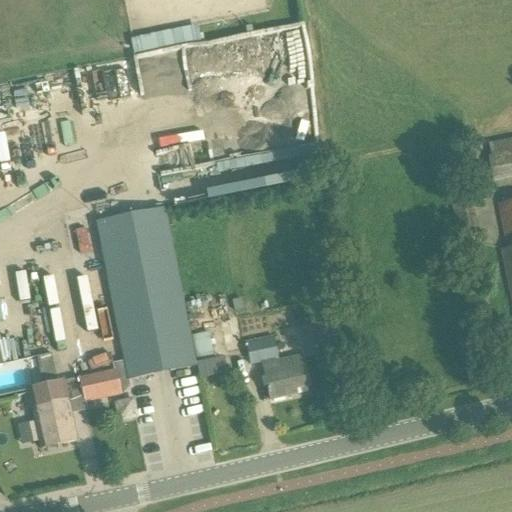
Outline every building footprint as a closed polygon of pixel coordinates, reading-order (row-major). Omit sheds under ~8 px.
[(261,85),(259,65),(228,69),(231,88),(261,85)] [(182,93),(224,83),(221,72),(179,82),(182,93)] [(31,144),(42,143),(41,120),(30,121),(31,144)] [(493,184),(511,179),(511,139),(488,144),(491,158),(488,159),(493,184)] [(447,191),(461,253),(483,248),(469,186),(447,191)] [(503,251),(511,294),(511,203),(499,206),(508,250),(503,251)] [(165,212),(97,225),(126,365),(114,367),(116,374),(80,381),(85,404),(85,405),(121,397),(118,383),(128,381),(128,382),(196,368),(165,212)] [(61,240),(84,235),(81,225),(59,231),(61,240)] [(0,245),(20,238),(16,227),(0,233),(0,245)] [(246,315),(214,319),(216,334),(289,324),(287,307),(264,310),(263,302),(244,305),(246,315)] [(40,364),(75,362),(72,313),(46,315),(49,351),(39,351),(40,364)] [(291,398),(289,392),(310,388),(303,357),(279,362),(275,341),(246,347),(251,367),(262,365),(270,402),(291,398)] [(79,370),(100,365),(98,356),(77,361),(79,370)] [(80,381),(29,392),(42,451),(77,443),(70,407),(85,404),(80,381)] [(148,398),(147,387),(131,389),(132,400),(148,398)]
